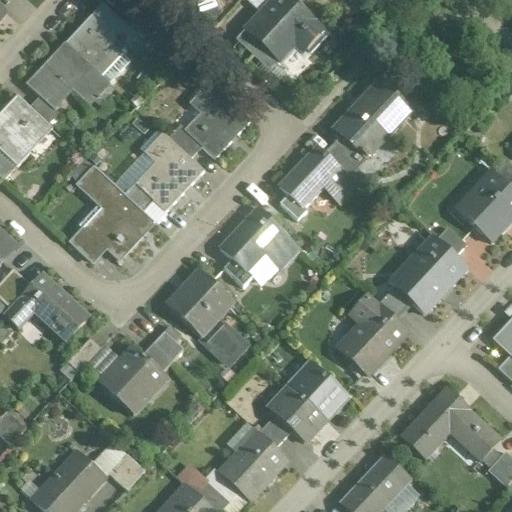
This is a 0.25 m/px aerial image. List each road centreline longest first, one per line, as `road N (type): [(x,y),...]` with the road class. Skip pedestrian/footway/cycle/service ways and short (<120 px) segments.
road 1 (residential): [(165,0),(256,79),(274,112),(274,150),(145,289),(120,303),(0,197)]
road 2 (residential): [(290,511),(446,347)]
